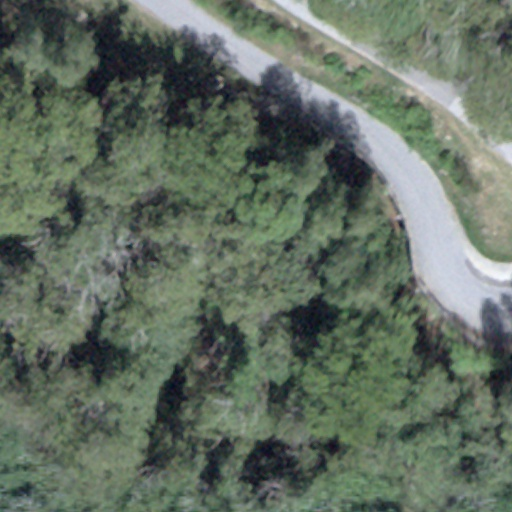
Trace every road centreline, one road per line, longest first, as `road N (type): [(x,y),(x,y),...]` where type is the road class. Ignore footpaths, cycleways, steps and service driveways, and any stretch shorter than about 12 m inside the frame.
road 1 (unclassified): [(511,288),(476,279),(451,257),(412,174),(358,130),(94,0)]
road 2 (unclassified): [(299,0),(511,136)]
